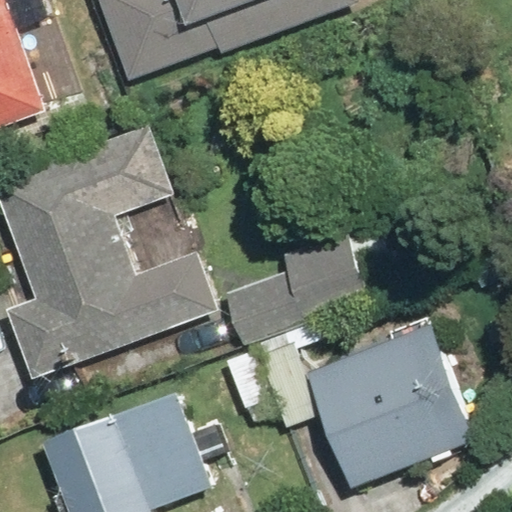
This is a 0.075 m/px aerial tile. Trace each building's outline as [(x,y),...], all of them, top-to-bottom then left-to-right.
[(29,0),(0,0),(0,129),(66,108),(29,0)] [(372,5),(375,0),(112,0),(145,84),(234,49),(238,58),(372,5)] [(8,179),(48,295),(23,304),(48,375),(240,309),(217,243),(152,266),(134,214),(192,194),(168,124),(8,179)] [(305,275),(247,290),(263,344),(395,306),(374,232),(299,254),(305,275)] [(448,324),(327,367),(369,484),(489,441),(448,324)] [(264,348),(239,355),(261,427),(293,417),(296,429),(332,419),(307,335),(264,348)] [(203,397),(61,442),(83,511),(171,511),(170,508),(232,488),(203,397)]
